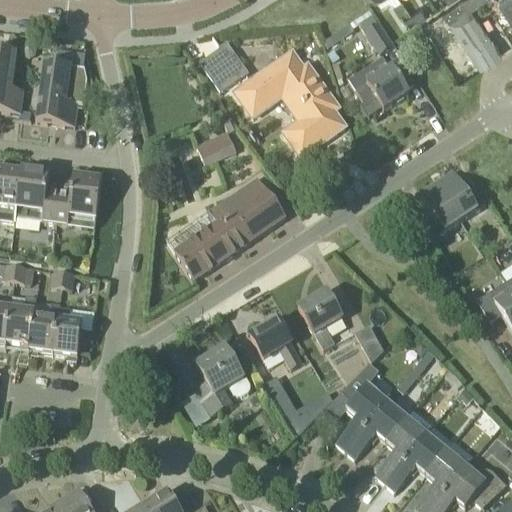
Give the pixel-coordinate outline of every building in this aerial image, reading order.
[(511,0),(496,0),(511,24),(511,0)] [(483,2),(462,16),(490,58),(511,45),(483,2)] [(420,10),(410,16),(416,25),(426,18),(420,10)] [(416,25),(410,16),(400,23),(406,31),(416,25)] [(392,51),(370,18),(356,27),(378,60),(392,51)] [(215,55),(199,68),(219,96),(239,82),(240,83),(248,77),(225,48),(222,50),(215,55)] [(11,93),(16,57),(0,54),(0,115),(19,118),(23,95),(11,93)] [(283,137),(300,162),(314,152),(310,147),(324,138),(327,143),(344,131),(333,115),(337,112),(307,69),(302,72),(291,56),(235,97),(252,122),(282,101),(299,125),(283,137)] [(43,67),(35,126),(75,132),(78,108),(66,107),(71,71),(43,67)] [(383,115),(409,98),(391,71),(355,95),(363,109),(374,101),(383,115)] [(226,137),(210,144),(195,152),(204,170),(235,155),(226,137)] [(42,226),(55,228),(58,202),(46,201),(49,177),(21,173),(20,177),(22,178),(15,222),(16,222),(42,226)] [(16,222),(15,222),(22,178),(20,177),(0,174),(0,223),(16,226),(16,222)] [(452,178),(436,188),(460,225),(476,215),(469,204),(452,178)] [(70,204),(58,202),(55,228),(68,229),(94,233),(101,184),(73,180),(70,204)] [(173,256),(175,259),(193,285),(285,223),(257,183),(210,216),(168,245),(174,254),(173,256)] [(437,225),(444,235),(460,225),(436,188),(420,198),(437,225)] [(469,204),(476,215),(485,209),(479,198),(469,204)] [(444,235),(437,225),(427,231),(434,241),(444,235)] [(14,288),(17,271),(7,270),(4,287),(14,288)] [(17,271),(14,288),(24,289),(27,273),(17,271)] [(51,292),(62,293),(64,278),(52,276),(51,292)] [(64,278),(62,293),(72,294),(74,279),(64,278)] [(511,337),(511,295),(506,287),(476,306),(490,328),(501,321),(511,337)] [(326,297),(298,313),(313,340),(322,355),(334,349),(324,333),(341,323),(326,297)] [(25,302),(23,314),(11,313),(5,354),(6,349),(30,353),(34,319),(36,304),(25,302)] [(48,322),(34,319),(30,353),(29,356),(53,359),(59,313),(60,310),(50,309),(48,322)] [(5,354),(11,313),(0,311),(0,348),(5,349),(4,354),(5,354)] [(59,313),(53,359),(67,361),(66,366),(76,367),(82,326),(68,325),(69,315),(59,313)] [(277,325),(249,341),(263,365),(279,356),(290,374),(301,368),(291,349),(277,325)] [(383,356),(383,355),(369,331),(354,339),(370,368),(383,356)] [(195,370),(207,389),(194,396),(209,423),(232,409),(223,395),(228,392),(230,396),(233,399),(237,401),(241,401),(248,397),(249,393),(249,389),(248,386),(245,381),(244,382),(226,355),(211,364),(209,361),(195,370)] [(337,426),(345,415),(355,424),(334,449),(345,457),(386,406),(367,390),(378,377),(369,369),(321,418),(337,426)] [(292,410),(292,409),(276,381),(262,390),(283,426),(297,418),(292,410)] [(386,406),(345,457),(355,465),(375,440),(385,448),(407,422),(386,406)] [(374,481),(384,490),(426,438),(407,422),(385,448),(395,456),(374,481)] [(446,455),(427,439),(426,438),(384,490),(394,498),(415,473),(425,481),(446,455)] [(432,511),(466,471),(446,455),(425,481),(434,489),(415,511),(432,511)] [(476,478),(475,479),(466,471),(432,511),(448,511),(454,505),(462,511),(465,511),(472,504),(481,511),(483,511),(505,492),(493,478),(492,477),(490,476),(488,475),(486,474),(485,474),(483,474),(481,475),(479,476),(477,477),(476,478)] [(175,511),(166,496),(144,510),(145,511),(175,511)] [(78,498),(56,511),(101,511),(96,504),(86,510),(78,498)]
